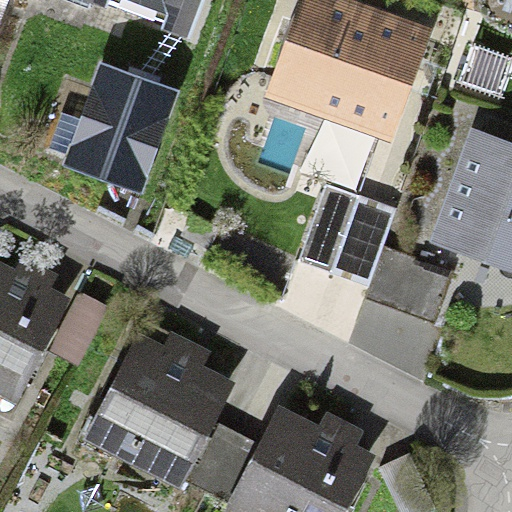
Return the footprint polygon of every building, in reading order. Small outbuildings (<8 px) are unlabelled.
[(191,0),(67,0),(175,42),(191,0)] [(415,43),(301,9),(272,102),(385,141),(415,43)] [(179,92),(100,64),(63,165),(143,193),(179,92)] [(511,164),(468,150),(439,248),(511,271),(511,164)] [(360,194),(326,183),(298,261),(331,273),(360,194)] [(220,228),(191,214),(182,235),(210,248),(220,228)] [(454,270),(383,245),(364,299),(435,324),(454,270)] [(55,319),(0,289),(0,377),(19,387),(55,319)] [(212,402),(121,358),(85,441),(171,483),(212,402)] [(337,511),(356,475),(271,431),(263,449),(236,503),(233,511),(337,511)] [(236,503),(263,449),(235,435),(208,489),(221,495),(236,503)] [(409,453),(379,467),(399,511),(423,511),(434,507),(409,453)]
